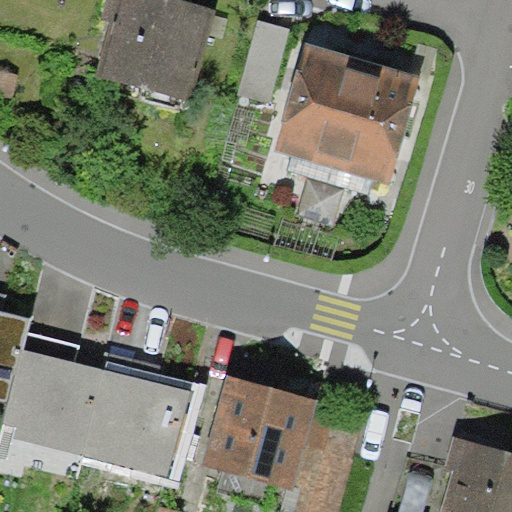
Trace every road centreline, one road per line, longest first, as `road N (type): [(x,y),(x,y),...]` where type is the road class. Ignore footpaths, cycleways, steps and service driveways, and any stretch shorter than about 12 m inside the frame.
road 1 (residential): [(417,342),(144,268),(56,234),(0,199)]
road 2 (residential): [(417,342),(499,25)]
